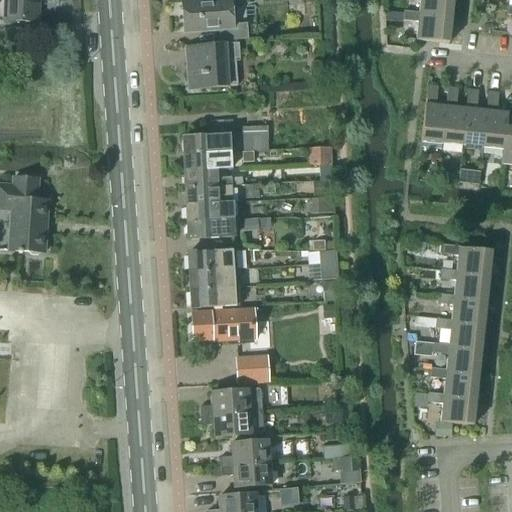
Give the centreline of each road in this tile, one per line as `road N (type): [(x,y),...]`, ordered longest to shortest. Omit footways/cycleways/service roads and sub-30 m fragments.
road 1 (secondary): [(144,511),(108,0)]
road 2 (residential): [(451,511),(448,455),(511,451)]
